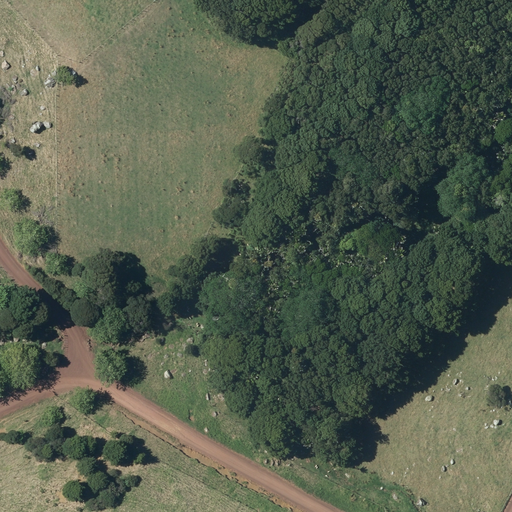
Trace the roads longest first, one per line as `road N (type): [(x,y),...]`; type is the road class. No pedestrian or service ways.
road 1 (track): [(0,408),(78,368),(323,511)]
road 2 (track): [(78,368),(78,337),(0,235)]
